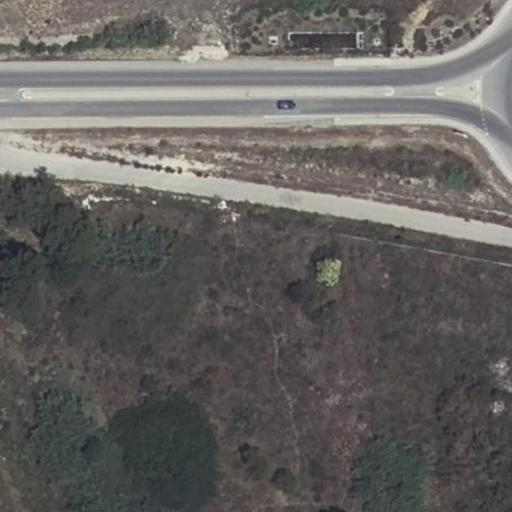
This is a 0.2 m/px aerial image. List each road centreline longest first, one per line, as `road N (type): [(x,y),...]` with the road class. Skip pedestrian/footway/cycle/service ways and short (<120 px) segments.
road 1 (primary): [(511,36),(489,57),(415,75),(0,77)]
road 2 (primary): [(0,111),(435,107),(511,129)]
